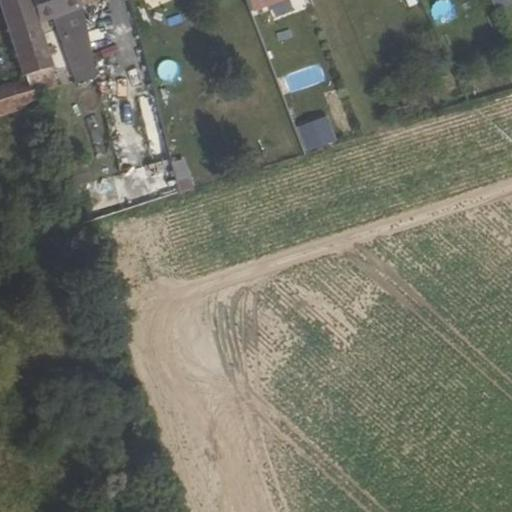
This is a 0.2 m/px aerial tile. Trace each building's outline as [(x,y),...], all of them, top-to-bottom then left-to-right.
[(27,0),(0,0),(21,84),(28,81),(49,73),(37,32),(27,0)] [(80,33),(68,0),(27,0),(37,32),(56,24),(79,86),(98,79),(80,33)] [(86,14),(97,9),(93,0),(68,0),(80,33),(91,28),(86,14)] [(245,0),(253,16),(291,0),(245,0)] [(444,0),(441,0),(429,11),(440,25),(455,13),(444,0)] [(511,0),(490,0),(495,10),(511,3),(511,0)] [(291,93),(326,81),(320,63),(285,76),(291,93)] [(21,84),(0,93),(0,118),(38,107),(28,81),(21,84)] [(327,117),(293,130),(304,159),(338,145),(327,117)] [(191,161),(202,189),(215,185),(202,156),(191,161)] [(171,162),(178,194),(194,190),(187,159),(171,162)] [(98,210),(117,201),(108,181),(89,189),(98,210)]
